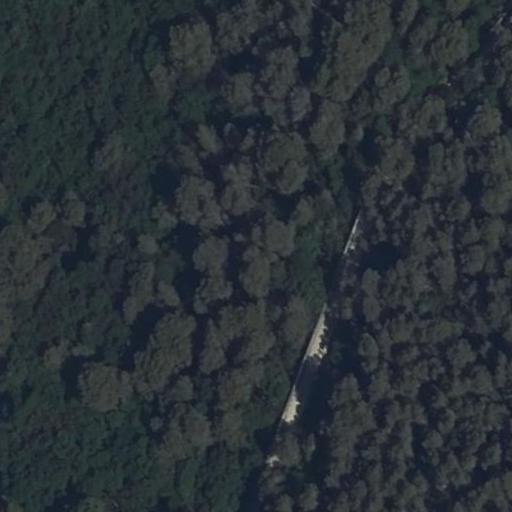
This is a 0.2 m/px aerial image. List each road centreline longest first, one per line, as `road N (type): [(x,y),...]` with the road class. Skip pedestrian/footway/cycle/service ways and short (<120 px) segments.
road 1 (track): [(511,34),(413,134),(386,184),(261,511)]
road 2 (residential): [(48,0),(0,129)]
